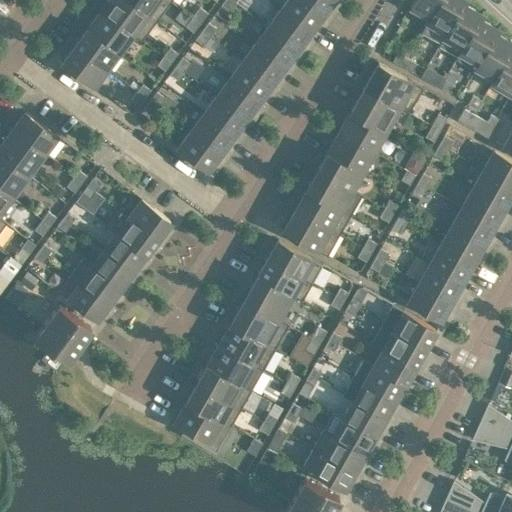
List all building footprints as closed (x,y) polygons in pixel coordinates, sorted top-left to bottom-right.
[(132,33),(141,40),(156,20),(129,0),(107,0),(101,9),(132,32),(132,33)] [(129,0),(156,20),(171,1),(169,0),(129,0)] [(223,0),(221,4),(229,10),(236,1),(234,0),(223,0)] [(286,0),(281,8),(310,29),(323,12),(306,0),(286,0)] [(331,0),(306,0),(323,12),(331,0)] [(413,0),(410,5),(429,16),(430,16),(438,0),(413,0)] [(441,42),(444,36),(443,36),(462,2),(463,3),(464,0),(438,0),(430,16),(429,16),(421,31),(441,42)] [(441,42),(439,45),(457,55),(459,51),(462,46),(462,47),(479,17),(479,18),(482,13),(463,3),(462,2),(443,36),(444,36),(441,42)] [(208,12),(200,6),(192,16),(200,22),(208,12)] [(268,25),(297,47),(310,29),(281,8),(268,25)] [(87,28),(118,51),(132,33),(132,32),(101,9),(87,28)] [(185,25),(193,31),(200,22),(192,16),(185,25)] [(457,55),(455,57),(474,68),(476,66),(478,61),(479,62),(495,33),(498,28),(479,18),(479,17),(462,47),(462,46),(459,51),(457,55)] [(216,27),(208,21),(202,30),(210,36),(216,27)] [(255,42),(284,64),(297,47),(268,25),(255,42)] [(75,44),(106,68),(118,51),(87,28),(75,44)] [(195,38),(204,44),(210,36),(202,30),(195,38)] [(478,61),(476,66),(494,77),(495,77),(511,48),(511,47),(511,42),(495,33),(479,62),(478,61)] [(210,36),(204,44),(212,51),(218,42),(210,36)] [(242,60),(272,81),(284,64),(255,42),(242,60)] [(62,61),(93,85),(106,68),(75,44),(62,61)] [(178,52),(169,46),(163,55),(171,61),(178,52)] [(494,77),(492,81),(511,92),(511,90),(511,48),(495,77),(494,77)] [(397,51),(392,60),(402,65),(407,57),(397,51)] [(157,63),(165,70),(171,61),(163,55),(157,63)] [(191,62),(183,56),(176,64),(184,70),(191,62)] [(411,71),(416,62),(407,57),(402,65),(411,71)] [(272,81),(242,60),(229,77),(259,99),(272,81)] [(398,106),(408,112),(423,86),(409,78),(408,78),(378,61),(365,86),(398,105),(398,106)] [(170,73),(178,79),(184,70),(176,64),(170,73)] [(426,65),(420,76),(430,82),(440,87),(445,78),(435,73),(436,71),(426,65)] [(259,99),(229,77),(217,94),(246,116),(259,99)] [(449,92),(454,83),(445,78),(440,87),(449,92)] [(150,89),(142,83),(137,90),(145,96),(150,89)] [(351,110),(385,129),(398,106),(398,105),(365,86),(351,110)] [(131,98),(139,104),(145,96),(137,90),(131,98)] [(165,96),(157,90),(150,99),(158,105),(165,96)] [(511,90),(511,92),(511,93),(511,129),(503,145),(511,150),(511,90)] [(246,116),(217,94),(204,112),(233,133),(246,116)] [(473,94),(468,103),(478,108),(483,99),(473,94)] [(144,108),(152,114),(158,105),(150,99),(144,108)] [(464,107),(457,119),(492,139),(498,127),(487,120),(464,107)] [(339,131),(373,150),(385,129),(351,110),(339,131)] [(57,134),(25,111),(13,128),(44,151),(57,134)] [(233,133),(204,112),(191,129),(220,151),(233,133)] [(447,117),(438,112),(432,124),(440,129),(447,117)] [(491,113),(487,120),(498,127),(503,120),(491,113)] [(425,135),(434,140),(440,129),(432,124),(425,135)] [(0,145),(0,152),(27,173),(44,151),(13,128),(0,145)] [(177,147),(183,151),(207,169),(220,151),(191,129),(177,147)] [(327,151),(361,170),(373,150),(339,131),(327,151)] [(453,139),(444,134),(439,143),(448,148),(453,139)] [(433,153),(442,158),(448,148),(439,143),(433,153)] [(511,159),(494,149),(483,168),(511,184),(511,159)] [(317,169),(351,188),(361,170),(327,151),(317,169)] [(0,187),(11,195),(27,173),(0,152),(0,187)] [(410,155),(404,166),(415,173),(420,164),(424,157),(418,153),(415,158),(410,155)] [(87,174),(79,168),(74,175),(82,181),(87,174)] [(472,187),(504,205),(511,190),(511,184),(483,168),(472,187)] [(362,193),(351,188),(317,169),(307,187),(351,212),(362,193)] [(401,178),(410,183),(415,174),(406,169),(401,178)] [(432,176),(423,171),(417,181),(426,186),(432,176)] [(67,185),(75,191),(82,181),(74,175),(67,185)] [(100,184),(92,178),(87,185),(95,191),(100,184)] [(412,190),(421,195),(426,186),(417,181),(412,190)] [(50,190),(60,197),(66,189),(56,182),(50,190)] [(82,191),(90,198),(95,191),(87,185),(82,191)] [(0,210),(11,195),(0,187),(0,210)] [(295,208),(339,233),(351,212),(307,187),(295,208)] [(462,206),(493,224),(504,205),(472,187),(462,206)] [(142,197),(130,214),(129,214),(157,235),(170,218),(150,203),(142,197)] [(398,204),(389,199),(384,207),(393,212),(398,204)] [(451,225),(483,243),(493,224),(462,206),(451,225)] [(107,224),(116,231),(117,231),(145,252),(157,235),(129,214),(130,214),(120,207),(107,224)] [(379,216),(388,221),(393,212),(384,207),(379,216)] [(283,229),(327,254),(339,233),(295,208),(283,229)] [(410,214),(401,209),(396,218),(405,223),(410,214)] [(56,216),(48,210),(41,219),(49,225),(56,216)] [(75,217),(67,211),(62,217),(70,223),(75,217)] [(57,224),(65,230),(70,223),(62,217),(57,224)] [(391,228),(399,233),(405,223),(396,218),(391,228)] [(34,228),(43,234),(49,225),(41,219),(34,228)] [(483,243),(451,225),(440,243),(472,261),(483,243)] [(105,247),(133,268),(145,252),(117,231),(116,231),(105,247)] [(376,241),(368,236),(362,246),(371,251),(376,241)] [(21,246),(29,252),(36,244),(27,238),(21,246)] [(278,238),(268,256),(301,276),(302,275),(312,281),(322,263),(312,257),(278,238)] [(52,248),(44,242),(39,249),(47,255),(52,248)] [(472,261),(440,243),(430,262),(461,280),(472,261)] [(357,255),(366,260),(371,251),(362,246),(357,255)] [(389,251),(380,246),(375,256),(383,261),(389,251)] [(133,268),(105,247),(93,263),(93,264),(121,285),(133,268)] [(34,256),(42,262),(47,255),(39,249),(34,256)] [(70,273),(80,281),(80,280),(109,301),(121,285),(93,264),(93,263),(83,256),(70,273)] [(291,294),(301,300),(312,281),(302,275),(301,276),(268,256),(258,274),(291,293),(291,294)] [(369,265),(378,270),(383,261),(375,256),(369,265)] [(392,266),(383,261),(378,270),(378,271),(386,276),(392,266)] [(461,280),(430,262),(419,281),(451,299),(461,280)] [(27,270),(19,280),(31,289),(39,278),(27,270)] [(80,281),(70,273),(58,290),(96,318),(109,301),(80,280),(80,281)] [(278,317),(278,316),(291,294),(291,293),(258,274),(244,298),(278,317)] [(28,290),(16,281),(5,295),(17,305),(28,290)] [(408,300),(440,318),(451,299),(419,281),(408,300)] [(348,291),(339,286),(334,295),(343,300),(348,291)] [(330,303),(338,308),(343,300),(334,295),(330,303)] [(361,300),(353,295),(348,302),(357,307),(361,300)] [(289,322),(278,316),(278,317),(244,298),(230,322),(275,347),(289,322)] [(59,302),(35,334),(51,346),(74,314),(59,302)] [(344,309),(353,314),(357,307),(348,302),(344,309)] [(435,327),(394,304),(383,322),(424,345),(435,327)] [(67,357),(90,325),(74,314),(51,346),(67,357)] [(219,343),(263,368),(275,347),(230,322),(219,343)] [(424,345),(383,322),(373,340),(384,346),(414,363),(424,345)] [(326,330),(317,325),(311,336),(320,341),(326,330)] [(341,335),(333,330),(328,338),(337,343),(341,335)] [(304,348),(313,353),(320,341),(311,336),(304,348)] [(324,345),(333,350),(337,343),(328,338),(324,345)] [(207,364),(251,389),(263,368),(219,343),(207,364)] [(384,346),(373,363),(404,381),(414,363),(384,346)] [(404,381),(373,363),(364,358),(354,376),(394,398),(404,381)] [(197,382),(241,407),(251,389),(207,364),(197,382)] [(511,367),(505,364),(497,381),(510,387),(511,383),(511,367)] [(321,371),(312,366),(308,373),(317,378),(321,371)] [(299,377),(291,372),(285,381),(294,386),(299,377)] [(317,378),(308,373),(298,391),(307,396),(317,378)] [(394,398),(354,376),(344,393),(353,399),(384,416),(394,398)] [(280,391),(289,396),(294,386),(285,381),(280,391)] [(187,399),(231,424),(241,407),(197,382),(187,399)] [(209,440),(219,446),(231,424),(187,399),(174,421),(186,427),(183,432),(206,445),(209,440)] [(384,416),(353,399),(343,417),(374,434),(384,416)] [(301,406),(292,401),(288,409),(297,414),(301,406)] [(511,419),(487,402),(479,420),(511,434),(511,419)] [(284,416),(293,421),(297,414),(288,409),(284,416)] [(277,416),(268,411),(263,420),(272,425),(277,416)] [(333,411),(323,428),(333,434),(364,452),(374,434),(343,417),(333,411)] [(259,428),(267,433),(272,425),(263,420),(259,428)] [(472,437),(510,447),(506,457),(511,460),(511,434),(479,420),(472,437)] [(278,426),(268,445),(276,450),(287,431),(278,426)] [(323,428),(313,446),(354,469),(364,452),(333,434),(323,428)] [(262,442),(253,437),(246,449),(255,454),(262,442)] [(302,465),(314,471),(343,488),(354,469),(313,446),(302,465)] [(277,452),(267,447),(257,465),(267,470),(277,452)] [(304,476),(285,511),(286,511),(306,511),(321,486),(304,476)] [(486,501),(453,479),(445,497),(480,511),(511,511),(511,493),(506,491),(505,495),(490,492),(486,501)] [(329,511),(339,496),(321,486),(306,511),(329,511)] [(438,511),(480,511),(445,497),(438,511)]
